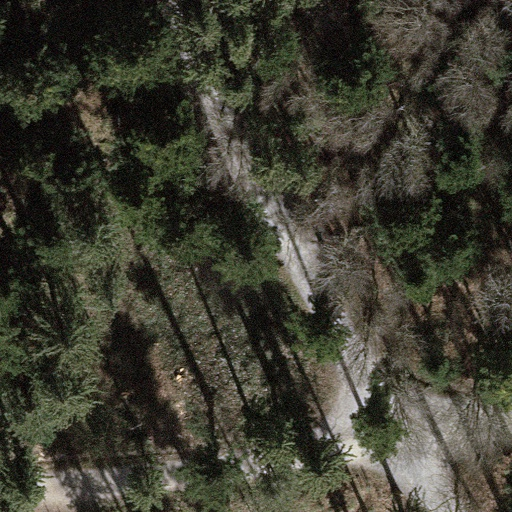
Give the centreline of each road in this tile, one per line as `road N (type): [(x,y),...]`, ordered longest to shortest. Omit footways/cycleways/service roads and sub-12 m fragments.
road 1 (track): [(412,439),(181,37),(184,0)]
road 2 (track): [(412,439),(0,483)]
